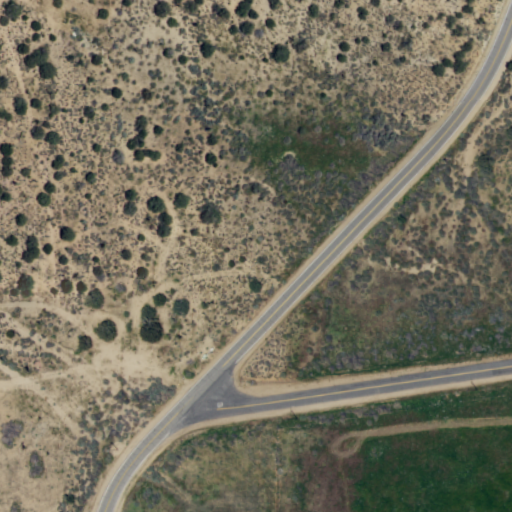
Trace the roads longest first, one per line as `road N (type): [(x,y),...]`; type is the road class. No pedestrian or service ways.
road 1 (tertiary): [(511,42),(422,164),(269,315),(208,396),(137,461),(98,511)]
road 2 (residential): [(0,122),(208,396)]
road 3 (residential): [(208,396),(511,355)]
